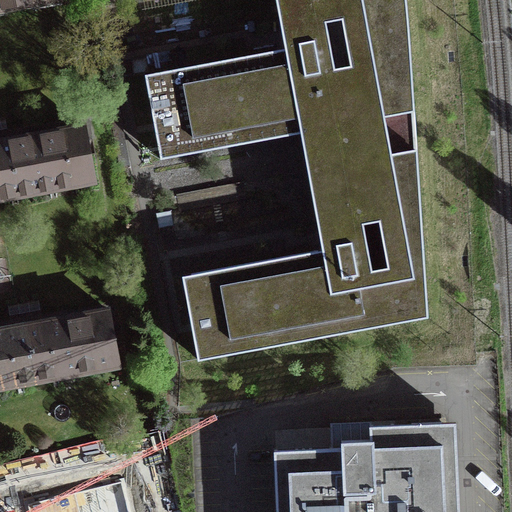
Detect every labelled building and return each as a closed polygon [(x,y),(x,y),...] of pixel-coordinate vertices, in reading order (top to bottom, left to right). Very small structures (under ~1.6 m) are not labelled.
[(0,0),(0,8),(42,0),(0,0)] [(276,0),(283,35),(285,49),(146,75),(153,117),(161,158),(301,132),(320,233),(323,249),(183,275),(190,317),(198,359),(429,316),(417,145),(415,107),(411,48),(406,0),(276,0)] [(54,184),(55,188),(76,184),(75,181),(93,177),(84,127),(0,142),(0,194),(16,192),(16,195),(38,191),(37,188),(54,184)] [(119,364),(109,310),(27,325),(37,377),(96,366),(97,368),(119,364)] [(27,325),(0,330),(0,383),(37,377),(27,325)] [(277,511),(459,511),(456,422),(370,426),(371,439),(357,440),(342,440),(342,447),(274,450),(277,511)] [(130,511),(123,479),(24,503),(25,511),(130,511)]
